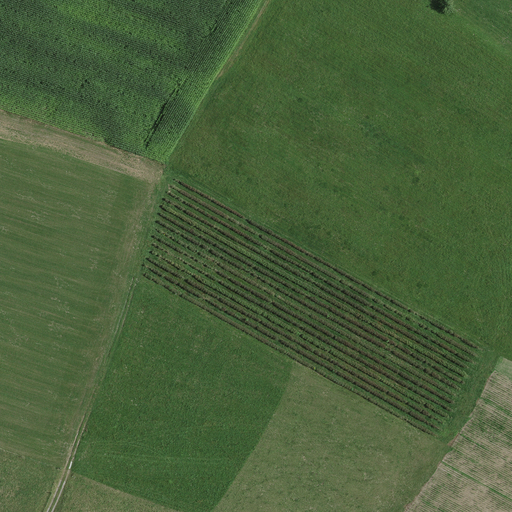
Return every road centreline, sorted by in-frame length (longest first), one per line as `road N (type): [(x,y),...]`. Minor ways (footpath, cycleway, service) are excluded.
road 1 (track): [(0,20),(217,79),(267,0)]
road 2 (track): [(50,511),(114,333)]
